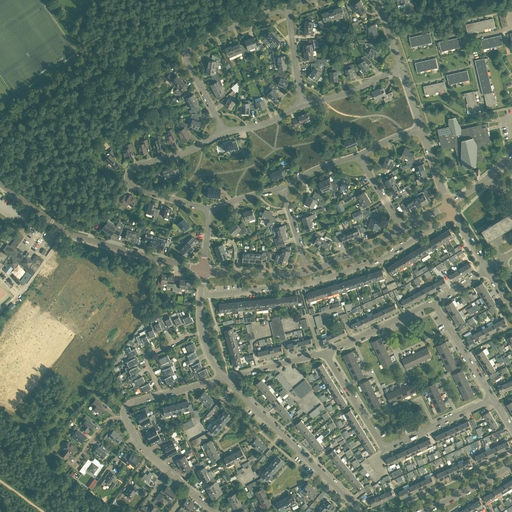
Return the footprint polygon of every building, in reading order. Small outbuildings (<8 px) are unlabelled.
[(415,14),(415,10),(412,0),(396,0),(398,5),(406,4),(407,12),(408,15),(415,14)] [(354,13),(363,6),(362,4),(363,4),(360,1),(359,1),(357,3),(355,2),(349,6),(354,13)] [(363,6),(354,13),(355,15),(358,13),(360,15),(362,18),(367,15),(365,12),(367,10),(367,9),(365,7),(364,7),(363,6)] [(342,7),(335,9),(338,17),(344,15),(346,21),(349,19),(346,10),(343,11),(342,7)] [(338,17),(335,9),(328,11),(331,19),(335,18),(338,27),(341,26),(338,17)] [(498,11),(502,27),(508,26),(505,9),(498,11)] [(324,20),(321,21),(323,28),(324,30),(327,29),(325,22),(331,19),(328,11),(322,13),(324,20)] [(309,19),(309,21),(306,21),(305,22),(305,24),(305,25),(305,27),(313,28),(314,22),(314,19),(313,19),(310,18),(309,19)] [(493,18),(486,20),(488,29),(492,28),(492,29),(495,28),(493,18)] [(486,20),(479,22),(482,31),(485,31),(484,29),(488,29),(486,20)] [(369,33),(377,30),(376,28),(377,27),(376,25),(375,25),(375,24),(373,25),(372,22),(366,24),(368,30),(365,30),(366,33),(369,33)] [(482,31),(479,22),(473,23),(474,32),(478,31),(478,32),(482,31)] [(474,32),(473,23),(466,25),(468,35),(471,34),(471,32),(474,32)] [(377,30),(369,33),(372,41),(376,39),(375,37),(379,36),(379,35),(378,33),(378,32),(377,30)] [(266,45),(275,36),(271,31),(267,35),(265,33),(263,34),(266,38),(262,41),(266,45)] [(430,33),(423,34),(425,44),(432,43),(430,33)] [(425,44),(423,34),(416,36),(418,46),(425,44)] [(501,35),(494,37),(496,47),(503,45),(501,35)] [(280,41),(275,36),(266,45),(267,44),(271,48),(270,49),(273,52),(278,47),(276,45),(280,41)] [(418,46),(416,36),(409,37),(412,47),(418,46)] [(460,37),(453,39),(455,49),(462,47),(460,37)] [(494,37),(487,38),(489,48),(496,47),(494,37)] [(245,41),(247,47),(248,49),(255,47),(257,51),(260,49),(257,41),(255,42),(253,38),(248,40),(245,41)] [(489,48),(487,38),(480,40),(483,50),(489,48)] [(453,39),(446,40),(448,50),(455,49),(453,39)] [(448,50),(446,40),(439,42),(440,46),(442,52),(448,50)] [(238,43),(231,46),(235,55),(241,53),(245,62),(246,63),(250,61),(248,57),(244,48),(243,46),(240,47),(238,43)] [(377,44),(366,43),(365,48),(371,48),(368,54),(376,58),(379,52),(376,50),(377,47),(377,44)] [(304,52),(313,51),(315,51),(314,44),(303,46),(304,52)] [(235,55),(231,46),(224,49),(228,58),(235,55)] [(313,51),(304,52),(305,59),(310,58),(310,61),(316,60),(317,60),(317,58),(316,58),(315,57),(314,57),(313,51)] [(274,64),(285,62),(284,56),(280,56),(280,53),(273,54),(274,64)] [(212,55),(211,59),(211,61),(207,60),(206,67),(218,68),(220,56),(212,55)] [(372,63),(365,56),(361,58),(363,61),(358,64),(363,72),(369,68),(368,66),(372,63)] [(429,60),(431,69),(438,68),(436,58),(429,60)] [(477,67),(486,65),(485,58),(475,60),(477,67)] [(431,69),(429,60),(422,61),(424,71),(431,69)] [(424,71),(422,61),(415,63),(417,73),(424,71)] [(285,62),(274,64),(274,67),(278,66),(279,73),(285,73),(284,69),(286,69),(285,62)] [(314,68),(309,75),(315,79),(321,72),(317,69),(321,65),(320,62),(312,63),(312,67),(313,67),(314,68)] [(353,73),(358,71),(359,71),(354,62),(349,63),(350,65),(348,65),(349,69),(345,70),(348,78),(354,76),(353,73)] [(337,76),(342,75),(341,63),(331,65),(332,66),(333,67),(331,70),(331,72),(330,72),(331,81),(338,80),(337,76)] [(486,65),(477,67),(478,74),(488,72),(486,65)] [(218,68),(206,67),(206,73),(210,74),(212,79),(220,78),(219,75),(217,75),(218,71),(218,68)] [(467,70),(460,72),(463,82),(470,80),(467,70)] [(463,82),(460,72),(454,74),(456,83),(463,82)] [(488,72),(478,74),(480,81),(489,79),(488,72)] [(285,73),(279,73),(276,73),(275,77),(280,79),(278,85),(286,87),(288,80),(283,79),(285,74),(285,73)] [(176,86),(181,80),(177,75),(174,78),(170,74),(165,78),(171,84),(173,83),(176,86)] [(456,83),(454,74),(447,75),(449,85),(456,83)] [(220,78),(212,79),(214,83),(210,85),(213,91),(220,87),(222,86),(220,80),(220,78)] [(491,86),(489,79),(480,81),(481,88),(491,86)] [(181,80),(176,86),(178,88),(174,91),(179,96),(185,89),(183,87),(186,84),(181,80)] [(233,91),(239,85),(238,82),(231,88),(233,91)] [(437,83),(439,92),(443,91),(443,92),(446,92),(444,82),(437,83)] [(275,92),(275,91),(278,88),(272,83),(269,86),(270,87),(265,91),(265,92),(267,94),(273,100),(278,95),(275,92)] [(437,83),(430,85),(433,95),(436,94),(435,93),(439,92),(437,83)] [(433,95),(430,85),(423,86),(425,95),(429,94),(429,95),(433,95)] [(386,94),(386,93),(382,86),(379,87),(379,88),(372,92),(375,99),(384,94),(385,97),(384,98),(386,102),(393,98),(392,96),(393,95),(393,92),(392,91),(386,94)] [(491,86),(481,88),(483,94),(484,94),(493,92),(492,92),(491,86)] [(220,87),(213,91),(218,100),(224,96),(224,95),(223,93),(220,87)] [(467,100),(475,98),(474,91),(464,94),(465,97),(466,97),(467,100)] [(494,96),(493,92),(484,94),(486,101),(496,99),(495,96),(494,96)] [(189,104),(196,100),(193,95),(189,97),(188,94),(181,97),(183,100),(186,99),(189,104)] [(230,99),(229,99),(225,106),(230,109),(231,108),(233,109),(234,107),(233,105),(235,102),(233,101),(235,99),(231,97),(230,99)] [(264,104),(268,103),(265,97),(262,97),(263,100),(255,102),(258,110),(265,108),(264,104)] [(475,98),(467,100),(468,104),(466,104),(467,107),(477,105),(475,98)] [(496,99),(486,101),(487,108),(496,106),(495,102),(496,102),(496,99)] [(196,100),(189,104),(191,109),(189,111),(190,113),(191,113),(195,112),(195,113),(200,112),(199,106),(196,100)] [(249,109),(254,109),(252,101),(247,101),(247,103),(241,103),(241,113),(249,113),(249,109)] [(478,112),(477,105),(467,107),(468,111),(469,110),(470,114),(478,112)] [(299,118),(296,119),(293,120),(295,127),(304,123),(303,121),(310,119),(307,113),(298,116),(299,118)] [(196,121),(197,118),(199,114),(192,114),(190,119),(193,120),(190,126),(198,129),(200,123),(196,121)] [(451,129),(455,146),(459,165),(463,165),(465,168),(477,166),(477,162),(483,160),(480,146),(491,143),(488,131),(487,131),(486,128),(487,127),(486,123),(475,126),(476,127),(461,130),(461,128),(455,117),(448,119),(448,124),(450,126),(451,129)] [(187,133),(184,128),(186,127),(180,121),(179,122),(183,129),(177,132),(181,139),(182,138),(184,141),(191,137),(188,132),(187,133)] [(451,129),(450,126),(437,129),(442,149),(455,146),(451,129)] [(169,148),(176,145),(173,139),(177,138),(172,129),(167,131),(169,134),(170,134),(171,135),(165,138),(164,135),(162,136),(165,145),(167,144),(169,148)] [(154,151),(161,150),(159,144),(164,143),(161,135),(157,136),(158,140),(152,141),(154,151)] [(348,148),(358,144),(355,137),(345,141),(348,148)] [(145,146),(148,146),(147,140),(141,141),(142,144),(138,145),(140,154),(147,153),(145,146)] [(222,143),(225,151),(229,149),(230,152),(239,149),(236,140),(231,142),(231,140),(222,143)] [(132,157),(131,156),(129,151),(133,150),(130,143),(124,146),(126,149),(122,150),(125,159),(132,157)] [(408,164),(415,162),(413,156),(414,153),(409,151),(410,149),(405,148),(402,156),(407,158),(406,161),(407,164),(408,164)] [(113,158),(115,155),(111,150),(106,156),(108,158),(105,162),(113,169),(118,163),(113,158)] [(393,159),(387,157),(384,156),(382,161),(384,162),(383,166),(389,169),(393,159)] [(416,166),(415,162),(408,164),(409,169),(412,168),(413,171),(416,170),(417,173),(425,171),(423,164),(416,166)] [(286,173),(283,166),(274,169),(275,171),(271,173),(274,180),(283,176),(283,174),(286,173)] [(392,172),(393,175),(400,171),(399,169),(402,168),(401,166),(392,172)] [(163,181),(164,182),(165,182),(166,182),(167,182),(168,182),(169,182),(170,182),(171,181),(172,181),(172,180),(173,180),(174,179),(174,178),(173,176),(180,174),(180,173),(179,174),(178,169),(173,170),(172,167),(162,170),(165,177),(165,179),(164,181),(163,181)] [(425,171),(417,173),(419,179),(416,180),(418,185),(425,183),(423,178),(427,177),(425,171)] [(389,188),(396,183),(392,177),(385,181),(389,188)] [(336,180),(332,182),(330,182),(328,178),(319,183),(319,184),(316,187),(319,190),(321,189),(322,191),(330,188),(332,192),(337,190),(337,186),(336,186),(336,180)] [(347,192),(348,190),(350,182),(343,180),(342,180),(340,180),(339,185),(341,185),(340,190),(347,192)] [(396,183),(389,188),(393,194),(397,192),(399,195),(401,194),(403,196),(409,193),(407,190),(410,188),(409,185),(400,190),(396,183)] [(220,189),(208,188),(207,197),(219,198),(220,189)] [(423,205),(428,202),(431,201),(429,197),(432,196),(428,189),(423,192),(423,191),(417,194),(418,197),(419,197),(423,205)] [(315,203),(323,208),(326,201),(327,200),(316,191),(312,198),(308,196),(305,203),(313,207),(315,203)] [(360,202),(368,197),(365,192),(358,196),(357,195),(353,197),(355,200),(358,199),(360,202)] [(119,203),(123,205),(126,207),(128,204),(132,207),(137,199),(130,195),(128,197),(125,195),(119,203)] [(368,197),(360,202),(362,205),(359,207),(361,210),(357,212),(352,214),(354,218),(360,215),(367,211),(364,207),(371,203),(368,197)] [(419,197),(418,197),(413,200),(417,208),(423,205),(419,197)] [(417,208),(413,200),(412,198),(406,201),(400,204),(404,211),(407,209),(409,213),(411,211),(417,208)] [(157,217),(159,211),(154,209),(156,205),(156,203),(152,202),(152,204),(148,202),(147,207),(145,207),(144,212),(154,215),(153,220),(156,221),(157,217)] [(159,209),(159,211),(157,217),(161,218),(162,215),(172,218),(174,212),(171,211),(172,209),(164,207),(163,211),(159,209)] [(360,215),(354,218),(357,221),(365,216),(368,221),(370,220),(371,221),(369,221),(367,226),(378,230),(380,220),(377,219),(377,218),(375,216),(380,213),(376,208),(371,212),(369,209),(367,211),(360,215)] [(246,222),(248,221),(255,219),(252,209),(243,212),(246,222)] [(262,218),(268,221),(266,226),(269,227),(270,225),(274,221),(274,220),(270,219),(273,213),(265,210),(262,218)] [(496,222),(503,232),(511,226),(511,215),(510,213),(496,222)] [(304,224),(312,222),(311,218),(316,217),(315,214),(302,218),(304,224)] [(106,232),(112,223),(103,217),(98,223),(100,225),(103,222),(105,223),(102,229),(106,232)] [(178,224),(175,223),(173,223),(171,230),(175,231),(180,227),(183,231),(184,230),(186,232),(192,229),(184,219),(178,224)] [(116,225),(112,223),(106,232),(111,235),(113,232),(114,233),(114,234),(117,236),(117,235),(119,236),(124,225),(119,221),(116,225)] [(236,224),(230,230),(235,234),(238,231),(242,235),(246,231),(243,221),(238,226),(236,224)] [(312,222),(304,224),(307,231),(315,228),(312,222)] [(503,232),(496,222),(482,230),(488,241),(503,232)] [(286,231),(285,225),(284,226),(284,225),(278,227),(277,223),(276,223),(272,225),(270,227),(271,229),(272,232),(274,231),(275,235),(278,234),(286,232),(285,231),(286,231)] [(352,231),(355,240),(361,237),(360,233),(363,232),(360,224),(357,225),(358,229),(352,231)] [(134,227),(125,225),(122,231),(126,233),(124,239),(130,240),(133,231),(134,227)] [(136,232),(133,231),(130,240),(137,242),(138,236),(141,237),(143,230),(138,228),(137,229),(136,232)] [(444,232),(448,240),(454,236),(449,229),(444,232)] [(155,248),(158,238),(155,237),(154,239),(152,239),(154,235),(150,234),(150,233),(150,232),(149,231),(148,231),(147,231),(146,231),(146,232),(143,241),(144,242),(145,240),(150,242),(148,246),(155,248)] [(350,242),(346,234),(342,235),(341,232),(340,232),(340,231),(339,231),(338,231),(338,232),(336,233),(337,235),(335,236),(335,238),(336,243),(342,241),(344,244),(350,242)] [(355,240),(352,231),(346,234),(350,242),(355,240)] [(282,240),(288,238),(286,232),(278,234),(279,238),(276,239),(274,239),(276,246),(283,243),(282,240)] [(444,232),(439,236),(443,243),(448,240),(444,232)] [(319,248),(323,240),(318,237),(319,235),(316,233),(312,240),(315,241),(313,245),(314,245),(319,248)] [(187,242),(180,250),(186,256),(194,248),(193,247),(198,241),(191,235),(186,241),(187,242)] [(14,267),(17,262),(26,268),(27,271),(32,275),(32,276),(44,259),(39,256),(38,257),(35,255),(32,260),(27,256),(27,255),(26,254),(24,256),(15,249),(22,239),(17,236),(10,245),(7,243),(2,250),(7,253),(8,251),(10,253),(5,261),(3,264),(7,266),(8,264),(13,267),(14,267)] [(439,236),(434,239),(438,246),(443,243),(439,236)] [(165,240),(158,238),(155,248),(162,250),(163,245),(165,246),(166,244),(164,243),(165,240)] [(228,239),(227,241),(232,244),(233,248),(236,247),(234,242),(233,242),(228,239)] [(434,239),(429,242),(433,249),(438,246),(434,239)] [(323,240),(319,248),(324,250),(324,251),(326,247),(329,249),(333,242),(330,241),(328,243),(323,240)] [(433,249),(429,242),(424,245),(428,252),(433,249)] [(217,253),(225,251),(223,244),(215,247),(217,253)] [(424,245),(416,250),(420,257),(422,259),(429,254),(428,252),(424,245)] [(281,254),(289,257),(291,249),(290,246),(286,247),(285,249),(283,249),(281,254)] [(243,250),(240,250),(240,257),(243,257),(242,261),(249,262),(250,253),(243,253),(243,250)] [(416,250),(408,255),(413,262),(420,257),(416,250)] [(225,251),(217,253),(220,260),(228,258),(225,251)] [(259,253),(256,253),(255,262),(262,263),(262,260),(267,260),(266,251),(260,251),(259,253)] [(289,257),(281,254),(281,255),(277,254),(275,260),(286,264),(289,257)] [(408,255),(403,258),(408,265),(413,262),(408,255)] [(408,265),(403,258),(398,261),(402,268),(408,265)] [(398,261),(393,264),(397,271),(402,268),(398,261)] [(465,266),(468,272),(473,269),(470,263),(465,266)] [(397,271),(393,264),(388,267),(392,274),(397,271)] [(465,266),(459,269),(463,275),(468,272),(465,266)] [(463,275),(459,269),(454,272),(458,278),(463,275)] [(382,270),(376,272),(379,279),(385,278),(382,270)] [(453,273),(449,275),(453,281),(458,278),(454,272),(453,270),(451,271),(453,273)] [(379,279),(376,272),(371,273),(373,281),(379,279)] [(373,281),(371,273),(365,275),(367,283),(373,281)] [(167,284),(168,275),(161,274),(161,280),(158,280),(157,286),(163,287),(163,283),(167,284)] [(174,275),(168,275),(167,284),(173,284),(172,291),(175,292),(176,285),(173,285),(174,275)] [(365,275),(359,277),(362,285),(367,283),(365,275)] [(362,285),(359,277),(354,279),(356,287),(357,289),(360,288),(359,286),(362,285)] [(176,285),(175,292),(175,293),(179,293),(179,292),(181,292),(182,289),(185,289),(186,280),(186,279),(181,278),(180,279),(179,286),(176,285)] [(444,278),(439,281),(442,287),(447,284),(444,278)] [(354,279),(348,281),(350,288),(356,287),(354,279)] [(350,288),(348,281),(339,283),(342,293),(345,292),(345,290),(350,288)] [(442,287),(439,281),(433,284),(437,290),(442,287)] [(479,292),(486,288),(483,282),(476,287),(479,292)] [(339,283),(331,286),(333,294),(339,292),(339,294),(342,293),(339,283)] [(433,284),(428,287),(431,293),(437,290),(433,284)] [(331,286),(325,288),(327,296),(333,294),(331,286)] [(428,287),(423,290),(426,296),(431,293),(428,287)] [(327,296),(325,288),(319,290),(322,297),(327,296)] [(489,293),(486,288),(479,292),(482,297),(489,293)] [(322,297),(319,290),(313,291),(316,299),(322,297)] [(423,290),(417,292),(421,299),(426,296),(423,290)] [(316,299),(313,291),(308,293),(310,301),(316,299)] [(421,299),(417,292),(412,295),(415,301),(421,299)] [(489,293),(482,297),(485,302),(492,298),(489,293)] [(297,295),(291,296),(292,304),(298,304),(298,306),(302,305),(302,297),(297,298),(297,295)] [(415,301),(412,295),(407,298),(410,304),(415,301)] [(263,310),(261,299),(259,300),(258,298),(255,298),(255,300),(253,300),(253,308),(256,308),(257,311),(263,310)] [(410,304),(407,298),(401,301),(404,307),(410,304)] [(492,298),(485,302),(488,307),(495,303),(492,298)] [(253,300),(244,301),(244,309),(245,312),(253,311),(253,309),(253,308),(253,300)] [(449,311),(456,306),(453,301),(446,305),(449,311)] [(395,304),(389,307),(392,313),(398,310),(395,304)] [(459,311),(456,306),(449,311),(452,316),(459,311)] [(389,307),(384,309),(387,316),(392,313),(389,307)] [(384,309),(378,312),(381,318),(387,316),(384,309)] [(459,311),(452,316),(455,321),(462,316),(459,311)] [(378,312),(373,314),(376,321),(381,318),(378,312)] [(177,315),(182,324),(181,323),(184,322),(186,325),(194,322),(191,317),(189,313),(182,316),(180,314),(177,315)] [(373,314),(368,317),(370,323),(376,321),(373,314)] [(182,324),(177,315),(173,317),(172,315),(168,316),(172,324),(175,323),(177,326),(182,324)] [(162,316),(159,317),(164,326),(167,325),(168,327),(173,325),(172,324),(168,316),(163,319),(162,316)] [(465,322),(462,316),(455,321),(458,326),(465,322)] [(164,326),(159,317),(156,318),(151,320),(152,321),(157,331),(156,331),(157,332),(162,330),(161,327),(164,326)] [(370,323),(368,317),(362,320),(365,326),(370,323)] [(504,319),(499,322),(502,328),(507,325),(504,319)] [(362,320),(357,322),(360,328),(365,326),(362,320)] [(151,327),(147,330),(150,337),(151,339),(156,336),(154,332),(156,331),(157,331),(152,321),(150,322),(151,324),(150,325),(151,327)] [(360,328),(357,322),(351,325),(354,331),(360,328)] [(499,322),(493,324),(497,331),(502,328),(499,322)] [(497,331),(493,324),(488,327),(491,333),(497,331)] [(236,331),(234,332),(233,329),(232,329),(231,325),(224,327),(226,336),(237,333),(236,331)] [(491,333),(488,327),(483,330),(486,336),(491,333)] [(338,331),(341,337),(347,334),(344,328),(338,331)] [(150,337),(147,330),(144,331),(145,334),(140,336),(140,335),(136,337),(139,344),(140,343),(141,346),(144,345),(145,345),(149,343),(147,338),(150,337)] [(483,330),(477,333),(481,339),(486,336),(483,330)] [(341,337),(338,331),(333,333),(336,340),(341,337)] [(237,333),(226,336),(228,342),(236,340),(235,337),(238,336),(237,333)] [(336,340),(333,333),(327,336),(330,342),(336,340)] [(477,333),(472,335),(475,341),(481,339),(477,333)] [(475,341),(472,335),(467,338),(470,344),(475,341)] [(330,342),(327,336),(322,338),(325,345),(330,342)] [(374,349),(384,344),(381,338),(371,342),(374,349)] [(236,340),(228,342),(229,348),(239,345),(238,343),(239,343),(238,339),(236,340)] [(193,353),(192,352),(191,350),(196,348),(193,343),(191,340),(183,344),(184,347),(182,348),(184,353),(185,356),(193,353)] [(439,352),(449,348),(446,342),(436,346),(439,352)] [(384,344),(374,349),(377,355),(387,351),(384,344)] [(241,345),(239,345),(229,348),(231,353),(241,351),(242,351),(241,345)] [(136,358),(134,355),(138,353),(135,348),(131,350),(129,347),(125,349),(129,358),(126,359),(127,362),(136,358)] [(421,350),(425,360),(432,357),(428,347),(421,350)] [(452,354),(449,348),(439,352),(442,359),(452,354)] [(421,350),(415,353),(419,363),(425,360),(421,350)] [(479,360),(486,355),(483,350),(476,354),(479,360)] [(243,357),(241,351),(231,353),(232,359),(241,357),(243,357)] [(346,362),(355,358),(352,351),(343,356),(346,362)] [(387,351),(377,355),(380,361),(390,357),(387,351)] [(193,353),(185,356),(187,361),(185,362),(186,365),(194,361),(193,358),(197,357),(194,352),(192,352),(193,353)] [(419,363),(415,353),(408,356),(413,366),(419,363)] [(455,361),(452,354),(442,359),(445,365),(455,361)] [(486,355),(479,360),(482,365),(489,360),(486,355)] [(164,366),(172,362),(171,359),(168,360),(166,356),(157,360),(159,365),(161,364),(163,367),(164,366)] [(413,366),(408,356),(402,359),(406,369),(413,366)] [(136,358),(127,362),(125,363),(127,368),(124,369),(126,372),(128,371),(137,366),(136,363),(139,362),(136,357),(136,358)] [(393,364),(390,357),(380,361),(383,368),(393,364)] [(358,364),(355,358),(346,362),(349,368),(358,364)] [(492,366),(489,360),(482,365),(485,370),(492,366)] [(194,361),(186,365),(188,368),(189,367),(191,372),(202,367),(199,362),(196,364),(194,361)] [(455,361),(445,365),(448,372),(458,367),(455,361)] [(164,366),(165,369),(162,371),(164,376),(165,375),(173,371),(171,366),(174,365),(172,362),(164,366)] [(320,372),(325,369),(322,364),(316,367),(320,372)] [(358,364),(349,368),(352,375),(361,370),(358,364)] [(137,366),(128,371),(131,375),(128,376),(129,379),(129,380),(138,375),(137,372),(140,371),(137,366)] [(496,371),(492,366),(485,370),(489,375),(496,371)] [(202,367),(191,372),(190,373),(191,376),(194,375),(196,378),(199,378),(208,374),(206,369),(202,370),(201,368),(202,367)] [(328,374),(325,369),(320,372),(323,378),(328,374)] [(364,377),(361,370),(352,375),(355,381),(364,377)] [(456,381),(465,376),(462,370),(453,374),(456,381)] [(165,375),(166,378),(163,380),(165,385),(168,383),(169,386),(175,383),(172,375),(175,374),(173,371),(165,375)] [(499,374),(497,371),(489,377),(493,383),(496,381),(494,377),(499,374)] [(328,374),(323,378),(326,383),(332,379),(328,374)] [(129,380),(129,379),(127,380),(129,384),(131,382),(133,387),(144,382),(145,382),(142,377),(140,378),(138,375),(129,380)] [(468,383),(465,376),(456,381),(459,387),(468,383)] [(260,389),(266,384),(262,379),(256,384),(260,389)] [(332,379),(326,383),(329,388),(335,384),(332,379)] [(362,391),(372,386),(369,380),(359,384),(362,391)] [(144,382),(133,387),(134,390),(138,388),(140,393),(142,392),(151,388),(149,383),(145,385),(144,382)] [(511,388),(509,382),(503,385),(506,391),(511,388)] [(405,386),(410,395),(416,392),(412,383),(405,386)] [(429,394),(438,389),(435,383),(426,387),(429,394)] [(468,383),(459,387),(462,394),(471,389),(468,383)] [(266,384),(260,389),(264,393),(269,389),(266,384)] [(338,389),(335,384),(329,388),(332,393),(338,389)] [(506,391),(503,385),(498,387),(500,393),(506,391)] [(375,392),(372,386),(362,391),(365,397),(375,392)] [(405,386),(399,389),(403,398),(410,395),(405,386)] [(269,389),(264,393),(268,398),(273,393),(269,389)] [(341,394),(338,389),(332,393),(335,398),(341,394)] [(399,389),(393,392),(397,401),(403,398),(399,389)] [(438,389),(429,394),(432,400),(441,396),(438,389)] [(474,396),(471,389),(462,394),(465,400),(474,396)] [(203,402),(209,396),(204,391),(198,398),(203,402)] [(375,392),(365,397),(368,403),(378,399),(375,392)] [(397,401),(393,392),(386,395),(391,404),(397,401)] [(273,393),(268,398),(271,402),(277,398),(273,393)] [(344,399),(341,394),(335,398),(338,403),(344,399)] [(214,400),(209,396),(203,402),(208,406),(214,400)] [(444,402),(441,396),(432,400),(435,406),(444,402)] [(277,398),(271,402),(275,407),(281,403),(277,398)] [(347,405),(344,399),(338,403),(342,408),(347,405)] [(378,399),(368,403),(371,410),(381,405),(378,399)] [(104,412),(105,410),(99,406),(101,404),(95,400),(92,404),(95,407),(93,410),(101,416),(103,413),(104,412)] [(189,405),(188,401),(181,402),(184,411),(190,410),(190,412),(193,411),(192,404),(189,405)] [(184,411),(181,402),(175,404),(177,413),(184,411)] [(447,409),(444,402),(435,406),(438,413),(447,409)] [(281,403),(275,407),(279,412),(284,407),(281,403)] [(175,404),(169,405),(171,415),(177,413),(175,404)] [(171,415),(169,405),(163,407),(164,411),(161,412),(162,419),(165,418),(165,416),(171,415)] [(140,422),(149,417),(146,413),(149,412),(147,407),(140,411),(141,413),(137,416),(140,422)] [(284,407),(279,412),(283,416),(288,412),(284,407)] [(221,415),(227,421),(232,416),(225,410),(221,415)] [(348,419),(354,415),(351,410),(345,413),(348,419)] [(486,420),(492,416),(489,411),(483,415),(486,420)] [(292,417),(288,412),(283,416),(287,421),(292,417)] [(227,421),(221,415),(216,419),(223,425),(227,421)] [(357,420),(354,415),(348,419),(351,424),(357,420)] [(82,425),(83,426),(81,428),(87,432),(89,430),(90,431),(94,425),(89,422),(91,419),(86,416),(84,418),(86,420),(82,425)] [(492,416),(486,420),(490,425),(495,421),(492,416)] [(149,417),(140,422),(143,428),(148,425),(149,428),(156,424),(153,419),(151,421),(149,417)] [(223,425),(216,419),(212,424),(219,430),(223,425)] [(300,429),(305,425),(301,420),(296,424),(300,429)] [(357,420),(351,424),(354,429),(360,425),(357,420)] [(463,424),(465,430),(471,427),(468,421),(463,424)] [(499,427),(495,421),(490,425),(493,430),(499,427)] [(156,424),(149,428),(151,427),(152,430),(146,433),(149,439),(158,434),(156,431),(159,429),(157,424),(156,424)] [(219,430),(212,424),(208,429),(209,430),(207,432),(210,438),(213,434),(215,435),(219,430)] [(465,430),(463,424),(457,426),(460,432),(465,430)] [(309,429),(305,425),(300,429),(304,434),(309,429)] [(360,425),(354,429),(358,434),(363,430),(360,425)] [(78,440),(81,443),(86,436),(77,430),(79,428),(76,426),(73,429),(76,431),(71,437),(78,442),(78,440)] [(457,426),(452,429),(455,435),(460,432),(457,426)] [(171,432),(176,441),(184,437),(179,428),(171,432)] [(496,432),(499,437),(501,436),(500,433),(505,431),(504,428),(496,432)] [(309,429),(304,434),(307,438),(313,434),(309,429)] [(455,435),(452,429),(446,431),(449,437),(455,435)] [(118,433),(113,430),(110,435),(107,433),(103,439),(107,441),(109,438),(117,444),(122,438),(117,434),(118,433)] [(363,430),(358,434),(361,439),(367,435),(363,430)] [(449,437),(446,431),(441,434),(444,440),(449,437)] [(158,434),(149,439),(152,445),(158,441),(159,444),(165,441),(163,436),(160,438),(158,434)] [(313,434),(307,438),(311,443),(316,439),(313,434)] [(444,440),(441,434),(435,436),(438,443),(444,440)] [(367,435),(361,439),(364,444),(370,440),(367,435)] [(166,451),(175,447),(178,445),(178,444),(177,442),(176,442),(173,437),(167,440),(168,443),(163,446),(166,451)] [(255,448),(261,442),(256,438),(251,444),(255,448)] [(316,439),(311,443),(315,448),(320,443),(316,439)] [(430,439),(424,442),(427,448),(433,445),(430,439)] [(206,449),(214,445),(211,440),(203,444),(206,449)] [(373,446),(370,440),(364,444),(367,449),(373,446)] [(502,444),(505,450),(510,447),(507,441),(502,444)] [(68,442),(63,449),(64,449),(60,455),(66,459),(70,453),(72,455),(77,448),(68,442)] [(261,442),(255,448),(260,453),(266,446),(261,442)] [(424,442),(419,444),(422,450),(427,448),(424,442)] [(324,448),(320,443),(315,448),(319,452),(324,448)] [(419,444),(413,447),(416,453),(422,450),(419,444)] [(502,444),(496,446),(499,452),(505,450),(502,444)] [(214,445),(206,449),(209,455),(217,451),(214,445)] [(110,450),(105,447),(103,449),(98,446),(93,452),(102,458),(107,452),(108,453),(110,450)] [(373,446),(367,449),(370,454),(376,451),(373,446)] [(496,446),(491,449),(494,455),(499,452),(496,446)] [(175,447),(166,451),(169,457),(174,454),(175,457),(182,454),(179,449),(177,450),(175,447)] [(413,447),(408,449),(411,455),(416,453),(413,447)] [(240,449),(235,452),(239,460),(245,457),(240,449)] [(411,455),(408,449),(403,452),(405,458),(411,455)] [(491,449),(486,451),(488,458),(494,455),(491,449)] [(332,459),(337,454),(334,450),(328,454),(332,459)] [(217,451),(209,455),(212,461),(220,457),(217,451)] [(488,458),(486,451),(480,454),(483,460),(488,458)] [(235,452),(229,455),(233,463),(239,460),(235,452)] [(405,458),(403,452),(397,454),(400,460),(405,458)] [(134,467),(140,460),(132,454),(129,457),(125,454),(121,459),(128,465),(129,463),(134,467)] [(341,459),(337,454),(332,459),(336,463),(341,459)] [(400,460),(397,454),(392,457),(394,463),(400,460)] [(483,460),(480,454),(475,456),(477,463),(483,460)] [(233,463),(229,455),(224,458),(228,466),(233,463)] [(179,466),(187,461),(184,456),(176,460),(179,466)] [(277,456),(273,461),(279,467),(284,462),(277,456)] [(394,463),(392,457),(386,459),(389,465),(394,463)] [(88,459),(79,471),(84,474),(85,473),(85,471),(87,469),(91,472),(92,471),(94,470),(98,473),(104,465),(95,458),(92,461),(91,461),(88,459)] [(345,464),(341,459),(336,463),(340,468),(345,464)] [(464,461),(467,468),(472,465),(469,459),(464,461)] [(190,467),(187,461),(179,466),(182,472),(190,467)] [(273,461),(269,465),(275,471),(279,467),(273,461)] [(464,461),(458,464),(461,470),(467,468),(464,461)] [(201,465),(199,466),(200,469),(197,471),(200,477),(211,471),(211,470),(207,472),(205,467),(207,465),(206,462),(205,463),(201,465)] [(345,464),(340,468),(343,473),(349,468),(345,464)] [(458,464),(453,467),(456,473),(461,470),(458,464)] [(275,471),(269,465),(265,470),(271,476),(275,471)] [(150,480),(153,482),(151,485),(154,487),(159,480),(157,478),(158,476),(153,472),(152,472),(151,472),(151,473),(150,471),(150,470),(146,467),(141,473),(143,475),(141,478),(144,480),(145,479),(148,482),(150,480)] [(456,473),(453,467),(448,469),(451,475),(456,473)] [(349,468),(343,473),(347,477),(353,473),(349,468)] [(448,469),(442,472),(445,478),(451,475),(448,469)] [(262,476),(260,479),(263,484),(266,480),(267,481),(271,476),(265,470),(260,475),(262,476)] [(400,475),(398,470),(395,471),(395,472),(392,473),(394,478),(397,476),(400,475)] [(214,477),(211,471),(200,477),(203,482),(207,481),(208,483),(214,479),(213,477),(214,477)] [(103,485),(106,482),(109,484),(108,486),(112,488),(115,484),(112,481),(116,476),(110,472),(105,479),(102,476),(98,481),(103,485)] [(445,478),(442,472),(437,474),(440,481),(445,478)] [(353,473),(347,477),(351,482),(356,478),(353,473)] [(432,477),(426,479),(429,485),(434,483),(432,477)] [(360,482),(356,478),(351,482),(355,487),(360,482)] [(214,479),(208,483),(209,485),(206,487),(209,493),(220,487),(217,482),(216,482),(214,479)] [(426,479),(421,482),(423,488),(429,485),(426,479)] [(364,487),(360,482),(355,487),(359,491),(362,488),(364,491),(369,487),(367,484),(364,487)] [(423,488),(421,482),(415,484),(418,490),(423,488)] [(511,487),(509,482),(503,485),(507,491),(511,487)] [(307,494),(313,487),(308,483),(302,490),(307,494)] [(141,488),(135,484),(133,486),(131,485),(124,494),(126,495),(125,495),(126,496),(130,499),(137,490),(139,491),(141,488)] [(418,490),(415,484),(410,487),(412,493),(418,490)] [(165,489),(163,488),(159,493),(164,496),(165,495),(172,499),(176,494),(176,493),(173,491),(174,489),(168,485),(165,489)] [(507,491),(503,485),(498,488),(502,494),(507,491)] [(223,493),(220,487),(209,493),(212,499),(223,493)] [(313,487),(307,494),(312,498),(317,491),(313,487)] [(410,487),(404,489),(407,496),(412,493),(410,487)] [(258,497),(265,493),(262,488),(255,492),(258,497)] [(502,494),(498,488),(493,491),(497,497),(502,494)] [(407,496),(404,489),(399,492),(401,498),(407,496)] [(391,490),(386,493),(389,499),(394,496),(391,490)] [(497,497),(493,491),(488,494),(492,500),(497,497)] [(230,503),(238,499),(235,493),(227,497),(230,503)] [(265,493),(258,497),(261,502),(268,498),(265,493)] [(386,493),(380,495),(383,501),(389,499),(386,493)] [(492,500),(488,494),(483,498),(487,503),(492,500)] [(292,495),(286,497),(290,505),(291,508),(297,505),(292,495)] [(383,501),(380,495),(375,498),(378,504),(383,501)] [(290,505),(286,497),(281,500),(285,508),(290,505)] [(271,504),(268,498),(261,502),(263,508),(271,504)] [(378,504),(375,498),(369,500),(372,506),(378,504)] [(241,504),(238,499),(230,503),(233,508),(237,507),(238,509),(245,506),(243,503),(241,504)] [(326,499),(322,504),(332,511),(333,510),(332,509),(335,506),(334,506),(335,505),(332,503),(332,504),(326,499)] [(187,500),(182,506),(189,511),(192,511),(196,507),(187,500)] [(285,508),(281,500),(276,503),(280,511),(285,508)] [(480,500),(474,503),(478,509),(479,511),(485,508),(483,505),(483,506),(480,500)] [(147,509),(142,505),(139,509),(142,511),(154,511),(157,508),(151,503),(147,509)] [(474,503),(469,506),(472,511),(478,509),(474,503)]
